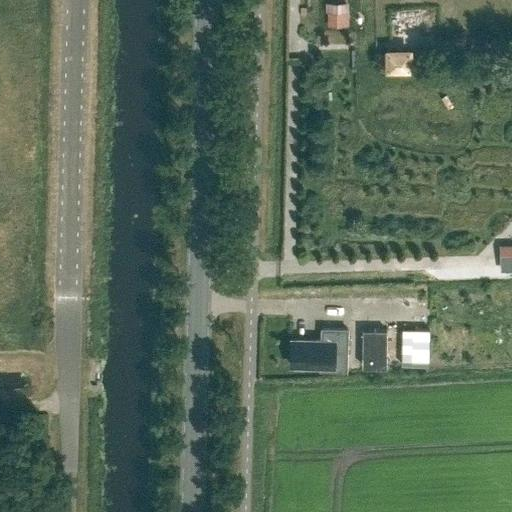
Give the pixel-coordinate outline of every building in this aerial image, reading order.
[(344,0),(322,1),(323,25),(347,24),(345,0),(344,0)] [(511,270),(511,252),(499,253),(500,271),(511,270)] [(291,339),(291,363),(321,364),(321,368),(346,369),(348,328),(322,328),(321,340),(291,339)] [(401,364),(429,363),(430,330),(403,329),(401,364)] [(386,366),(388,330),(364,330),(363,365),(386,366)]
